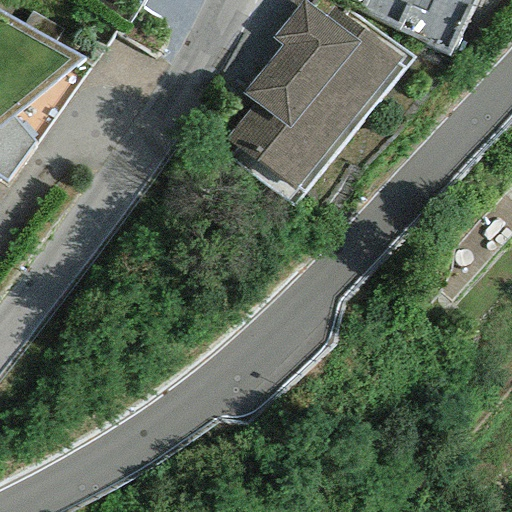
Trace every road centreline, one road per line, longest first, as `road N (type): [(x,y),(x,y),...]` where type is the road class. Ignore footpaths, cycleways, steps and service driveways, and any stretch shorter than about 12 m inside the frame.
road 1 (tertiary): [(22,511),(100,472),(274,350),(511,86)]
road 2 (tertiary): [(224,0),(198,59),(130,168),(0,338)]
